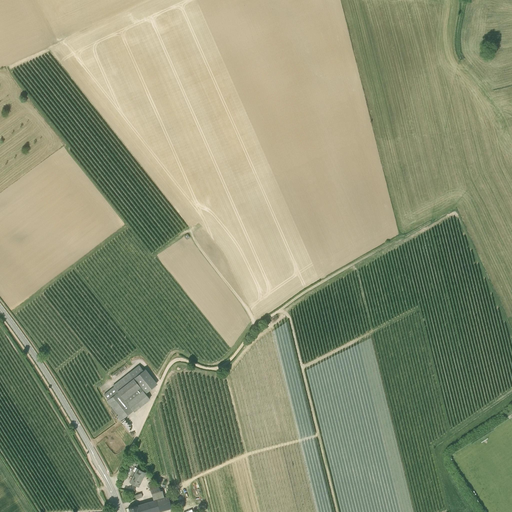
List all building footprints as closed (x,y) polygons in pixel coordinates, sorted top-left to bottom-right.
[(120,421),(124,418),(121,415),(130,407),(134,411),(150,399),(147,396),(149,394),(147,392),(155,385),(157,384),(145,369),(143,370),(139,365),(113,385),(114,387),(104,395),(108,400),(107,400),(118,414),(116,416),(120,421)] [(203,373),(181,373),(180,419),(190,419),(190,417),(191,417),(191,404),(191,394),(198,394),(198,379),(203,379),(203,373)] [(112,448),(123,440),(116,431),(106,439),(112,448)] [(180,481),(178,477),(180,476),(187,477),(182,479),(195,475),(193,468),(190,468),(190,469),(187,468),(190,467),(185,467),(185,471),(184,468),(181,467),(181,470),(178,470),(178,472),(174,472),(174,474),(175,477),(172,478),(169,478),(170,483),(173,483),(180,481)] [(137,468),(129,482),(137,486),(144,471),(137,468)] [(135,506),(128,508),(129,511),(157,511),(172,508),(168,496),(164,497),(162,490),(160,491),(157,481),(148,484),(151,494),(153,500),(139,505),(138,503),(135,504),(135,506)]
